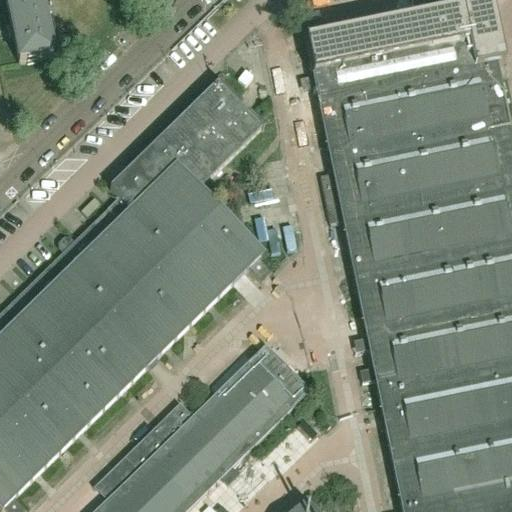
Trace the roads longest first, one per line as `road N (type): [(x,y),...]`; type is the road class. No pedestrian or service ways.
road 1 (unknown): [(55,511),(313,239)]
road 2 (unclassified): [(27,166),(152,42)]
